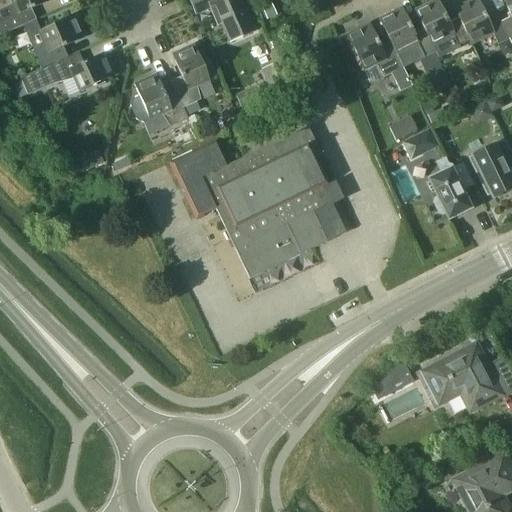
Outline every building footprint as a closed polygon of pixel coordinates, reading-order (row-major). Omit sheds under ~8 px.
[(9,0),(12,7),(0,12),(0,36),(35,21),(30,11),(53,1),(52,0),(9,0)] [(187,0),(194,16),(209,9),(217,28),(222,26),(230,44),(253,34),(238,0),(187,0)] [(437,0),(414,11),(422,27),(431,47),(432,47),(452,37),(458,47),(468,42),(458,19),(448,23),(437,0)] [(475,0),(474,0),(453,10),(458,19),(468,42),(470,45),(492,35),(497,45),(508,40),(500,22),(497,17),(487,22),(475,0)] [(511,0),(501,0),(508,14),(506,15),(508,19),(500,22),(508,40),(510,45),(511,44),(511,0)] [(401,9),(378,21),(389,43),(395,56),(396,55),(402,68),(423,58),(424,59),(435,54),(432,47),(431,47),(422,27),(412,32),(401,9)] [(44,45),(33,53),(40,71),(44,69),(67,59),(62,49),(84,39),(74,16),(39,32),(44,45)] [(368,25),(346,36),(363,71),(376,65),(383,79),(391,75),(400,93),(412,87),(403,69),(402,68),(396,55),(395,56),(389,43),(380,48),(368,25)] [(181,77),(170,82),(175,93),(186,117),(199,111),(195,103),(200,101),(194,88),(208,82),(194,47),(171,56),(181,77)] [(40,71),(20,80),(27,96),(51,85),(73,80),(78,92),(114,77),(104,54),(82,64),(78,54),(67,59),(44,69),(40,71)] [(278,65),(262,72),(273,95),(288,87),(278,65)] [(132,101),(131,107),(137,122),(143,124),(149,121),(161,116),(170,129),(187,121),(186,120),(187,120),(186,117),(175,93),(165,97),(156,76),(133,86),(139,99),(132,101)] [(442,111),(426,118),(430,127),(446,120),(442,111)] [(387,125),(393,141),(418,131),(412,115),(387,125)] [(215,145),(173,166),(198,217),(215,210),(248,280),(327,243),(345,234),(331,204),(322,185),(324,184),(312,159),(320,155),(307,128),(226,167),(215,145)] [(511,158),(504,142),(468,159),(486,197),(490,195),(492,199),(496,197),(497,200),(511,194),(509,190),(511,188),(511,185),(504,170),(511,166),(511,158)] [(441,175),(428,181),(436,198),(433,199),(432,203),(438,215),(442,217),(445,215),(447,220),(469,210),(460,192),(472,186),(462,165),(455,167),(447,165),(444,159),(436,164),(441,175)] [(483,328),(472,334),(475,341),(476,341),(479,345),(489,339),(483,328)] [(475,341),(414,375),(435,412),(459,399),(469,418),(511,394),(511,378),(505,366),(501,360),(490,366),(479,345),(476,341),(475,341)] [(372,387),(377,398),(413,380),(404,362),(394,365),(372,387)] [(511,478),(502,459),(456,483),(471,511),(505,511),(497,496),(511,487),(511,478)]
